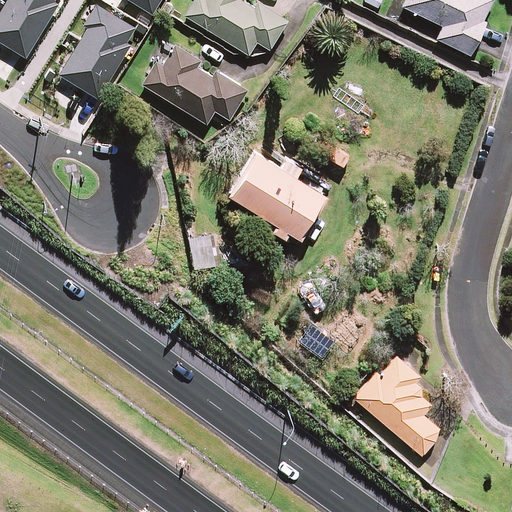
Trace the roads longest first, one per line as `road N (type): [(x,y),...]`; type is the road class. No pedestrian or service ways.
road 1 (motorway): [(0,241),(371,511)]
road 2 (residential): [(511,391),(482,347),(465,292),(511,135)]
road 3 (residential): [(33,148),(70,148),(113,166),(134,190),(126,216),(103,230),(70,213),(41,174)]
road 4 (motorway): [(201,511),(0,366)]
